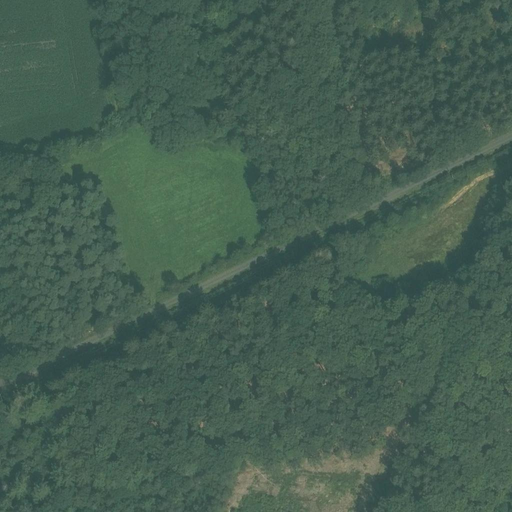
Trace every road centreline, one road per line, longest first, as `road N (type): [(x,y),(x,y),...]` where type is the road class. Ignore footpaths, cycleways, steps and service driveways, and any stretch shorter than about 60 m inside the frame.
road 1 (unclassified): [(511,135),(0,382)]
road 2 (track): [(382,511),(511,244)]
